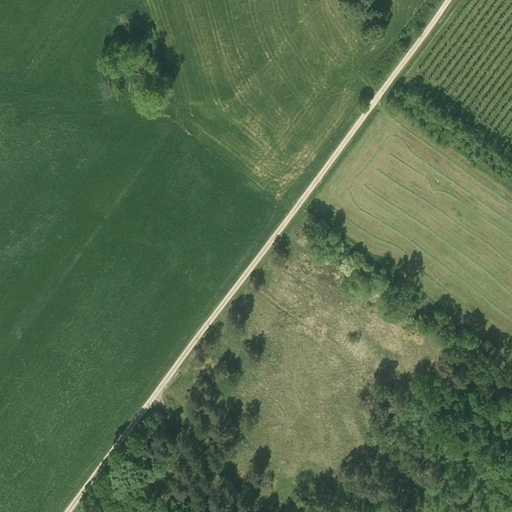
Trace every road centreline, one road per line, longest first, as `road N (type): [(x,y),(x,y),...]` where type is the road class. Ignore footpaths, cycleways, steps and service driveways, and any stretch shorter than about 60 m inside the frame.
road 1 (track): [(448,0),(71,511)]
road 2 (track): [(169,382),(209,458),(263,511)]
